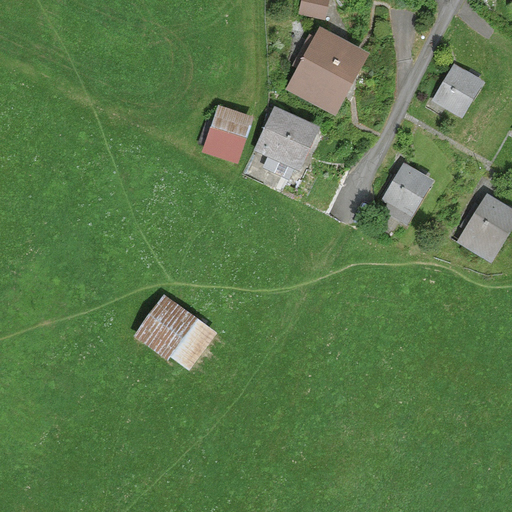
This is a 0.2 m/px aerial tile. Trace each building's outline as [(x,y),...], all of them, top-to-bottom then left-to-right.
[(302,0),(299,14),(324,20),(329,0),(302,0)] [(369,58),(320,30),(286,91),(335,118),(369,58)] [(454,66),(432,103),(463,121),(485,84),(454,66)] [(218,108),(210,131),(246,142),(253,120),(218,108)] [(275,111),(254,154),(299,175),(320,132),(275,111)] [(237,167),(246,142),(210,131),(202,155),(237,167)] [(388,205),(383,214),(407,228),(432,183),(403,166),(382,202),(388,205)] [(511,214),(485,198),(457,244),(492,265),(511,231),(511,214)] [(217,337),(164,298),(134,338),(168,364),(170,361),(189,375),(217,337)]
